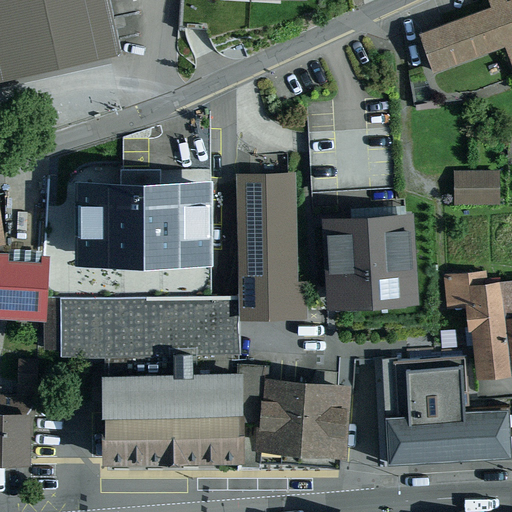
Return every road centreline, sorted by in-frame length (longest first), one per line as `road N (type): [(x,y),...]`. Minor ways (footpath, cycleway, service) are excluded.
road 1 (residential): [(0,164),(143,115),(401,0)]
road 2 (primary): [(283,511),(511,495)]
